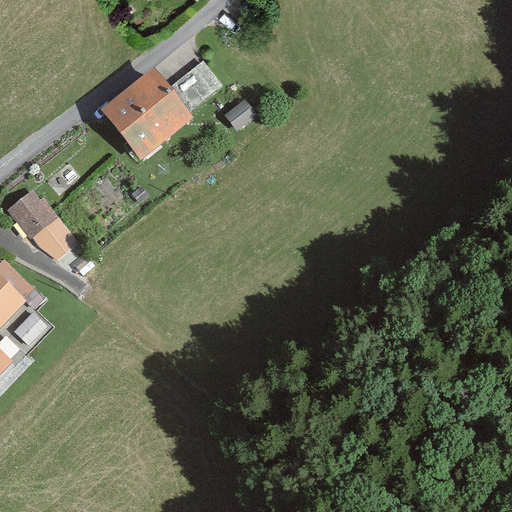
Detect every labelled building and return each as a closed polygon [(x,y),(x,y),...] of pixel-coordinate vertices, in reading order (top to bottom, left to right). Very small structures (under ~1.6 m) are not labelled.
[(204,60),(179,78),(196,100),(220,81),(204,60)] [(153,69),(99,112),(139,161),(192,118),(153,69)] [(261,119),(247,102),(226,118),(241,136),(261,119)] [(37,189),(10,211),(54,267),(82,245),(37,189)] [(0,328),(25,303),(0,278),(0,328)] [(50,329),(35,315),(16,336),(31,350),(50,329)]
